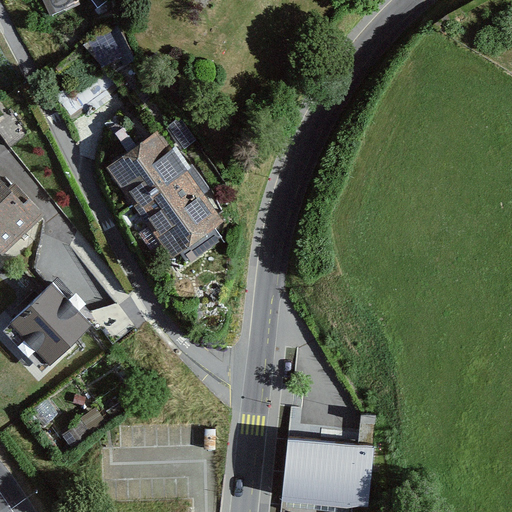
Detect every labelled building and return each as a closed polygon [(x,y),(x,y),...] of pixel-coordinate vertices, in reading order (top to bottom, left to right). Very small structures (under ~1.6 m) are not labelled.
[(44,0),(48,11),(78,2),(76,0),(44,0)] [(227,229),(160,134),(109,172),(177,267),(227,229)] [(24,206),(0,180),(0,255),(2,258),(46,217),(30,201),(24,206)] [(54,284),(11,326),(51,369),(96,327),(54,284)] [(367,444),(287,437),(282,498),(360,505),(359,511),(392,511),(398,446),(390,445),(392,421),(369,419),(367,444)]
